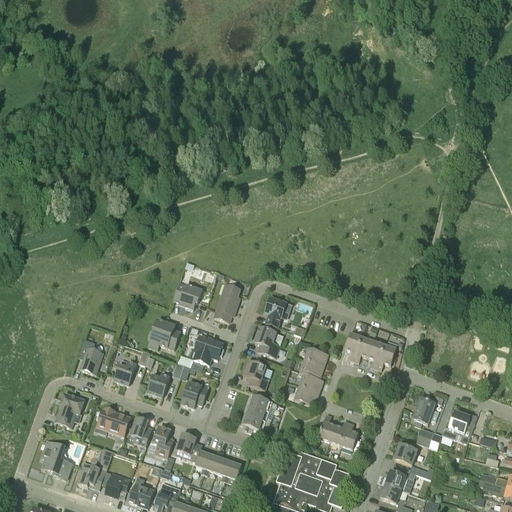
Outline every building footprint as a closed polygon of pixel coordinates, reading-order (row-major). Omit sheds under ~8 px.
[(186,288),(180,286),(173,303),(186,308),(185,311),(193,314),(196,307),(197,308),(203,293),(186,287),(186,288)] [(226,288),(217,311),(214,321),(229,326),(232,319),(234,320),(240,302),(238,301),(240,293),(226,288)] [(288,320),(292,308),(271,300),(266,313),(270,314),(266,327),(278,332),(283,318),(288,320)] [(158,323),(148,350),(158,354),(159,351),(167,354),(168,350),(174,353),(181,335),(174,333),(175,331),(167,328),(168,326),(158,323)] [(301,339),(303,332),(297,330),(294,337),(301,339)] [(258,355),(275,361),(283,339),(260,331),(255,346),(260,348),(258,355)] [(349,362),(354,364),(362,341),(351,337),(345,353),(352,356),(349,362)] [(195,356),(193,363),(205,367),(207,360),(217,363),(223,347),(216,345),(216,344),(204,339),(203,340),(200,339),(194,356),(195,356)] [(361,359),(368,361),(374,345),(362,341),(354,364),(359,366),(361,359)] [(95,378),(103,356),(92,352),(94,346),(85,343),(81,354),(86,356),(80,373),(95,378)] [(372,370),(377,372),(385,349),(374,345),(368,361),(375,363),(372,370)] [(385,349),(377,372),(382,374),(384,367),(391,369),(397,353),(385,349)] [(324,370),(329,357),(308,350),(304,363),(324,370)] [(146,370),(151,357),(143,354),(138,367),(146,370)] [(129,388),(136,368),(128,365),(122,363),(115,384),(119,385),(118,386),(127,389),(129,388)] [(320,382),(324,370),(304,363),(299,375),(304,376),(304,377),(320,382)] [(266,370),(248,364),(243,379),(251,382),(248,388),(265,393),(268,384),(262,382),(266,370)] [(193,365),(191,371),(202,375),(204,368),(193,365)] [(185,369),(177,366),(172,379),(180,382),(185,369)] [(163,400),(170,380),(162,377),(160,381),(154,379),(147,396),(157,399),(157,398),(163,400)] [(304,377),(299,389),(319,396),(324,384),(320,382),(304,377)] [(196,407),(202,409),(208,392),(202,390),(202,389),(190,385),(181,408),(192,412),(195,411),(196,407)] [(319,396),(299,389),(295,402),(315,409),(319,396)] [(82,418),(80,417),(84,406),(76,403),(77,401),(65,397),(62,407),(62,411),(60,410),(60,411),(62,412),(59,418),(58,418),(55,425),(71,431),(74,425),(79,426),(82,418)] [(433,405),(441,408),(444,402),(435,398),(433,405)] [(242,433),(252,437),(254,432),(262,435),(264,429),(269,431),(272,422),(267,421),(271,410),(275,411),(277,407),(254,399),(243,428),(247,429),(246,432),(242,431),(242,433)] [(435,408),(421,403),(414,424),(428,429),(430,423),(435,425),(438,415),(433,414),(435,408)] [(105,414),(102,413),(96,430),(125,440),(131,421),(115,415),(115,414),(106,411),(105,414)] [(460,445),(467,447),(475,427),(468,425),(470,420),(456,415),(450,432),(445,430),(442,438),(455,443),(457,438),(462,440),(460,445)] [(318,442),(330,446),(336,429),(329,427),(332,420),(327,418),(318,442)] [(146,450),(153,432),(152,432),(151,435),(146,433),(148,426),(137,422),(131,439),(135,441),(134,446),(146,450)] [(341,449),(350,426),(345,424),(342,431),(336,429),(330,446),(341,449)] [(354,428),(350,426),(341,449),(353,453),(359,437),(352,435),(354,428)] [(171,434),(159,430),(153,447),(158,449),(155,457),(168,462),(173,447),(167,445),(171,434)] [(416,446),(429,451),(434,436),(421,432),(416,446)] [(442,439),(434,436),(429,451),(437,454),(442,439)] [(197,465),(201,455),(200,455),(202,449),(195,446),(196,443),(182,438),(176,454),(185,457),(183,460),(197,465)] [(480,446),(494,450),(495,443),(482,440),(480,446)] [(54,479),(66,483),(72,467),(60,463),(65,451),(48,445),(42,461),(46,463),(43,472),(55,476),(54,479)] [(400,448),(395,462),(412,469),(417,455),(400,448)] [(277,503),(275,503),(273,507),(271,511),(301,511),(304,505),(316,510),(321,511),(320,511),(322,511),(329,511),(331,508),(342,511),(348,493),(345,492),(350,477),(349,478),(335,473),(337,468),(336,468),(322,463),(322,462),(322,463),(291,452),(289,456),(287,456),(276,485),(284,488),(283,492),(281,491),(277,503)] [(204,478),(210,460),(208,459),(208,457),(207,457),(201,455),(197,465),(195,469),(203,472),(201,476),(204,478)] [(169,459),(168,462),(164,472),(170,473),(174,461),(169,459)] [(209,474),(216,476),(221,462),(215,460),(214,460),(212,461),(210,460),(204,478),(208,479),(209,474)] [(499,463),(487,460),(485,467),(497,470),(499,463)] [(225,485),(231,467),(229,466),(228,464),(227,464),(221,462),(216,476),(223,479),(221,483),(225,485)] [(82,470),(84,471),(78,488),(88,491),(89,487),(94,489),(93,491),(100,493),(106,477),(100,475),(101,473),(93,470),(94,468),(84,465),(82,470)] [(230,481),(237,483),(242,469),(235,467),(233,468),(231,467),(225,485),(228,486),(230,481)] [(413,470),(411,476),(415,478),(415,477),(416,477),(431,483),(434,472),(428,470),(427,475),(413,470)] [(386,488),(401,494),(409,497),(416,477),(415,477),(415,478),(411,476),(401,473),(400,478),(390,475),(386,488)] [(481,477),(480,482),(511,490),(511,479),(510,479),(508,484),(481,477)] [(121,493),(127,494),(131,483),(125,481),(123,485),(111,481),(105,497),(118,501),(121,493)] [(135,487),(129,505),(137,508),(138,505),(149,509),(155,493),(142,489),(145,483),(140,481),(138,482),(136,484),(135,487)] [(478,489),(483,490),(482,493),(492,495),(492,496),(504,500),(511,502),(511,490),(480,482),(478,489)] [(409,511),(403,510),(405,504),(399,502),(401,494),(386,488),(381,502),(399,509),(397,511),(409,511)] [(173,511),(176,506),(178,498),(161,492),(153,511),(173,511)] [(183,508),(176,506),(173,511),(185,511),(188,505),(185,503),(183,508)]
